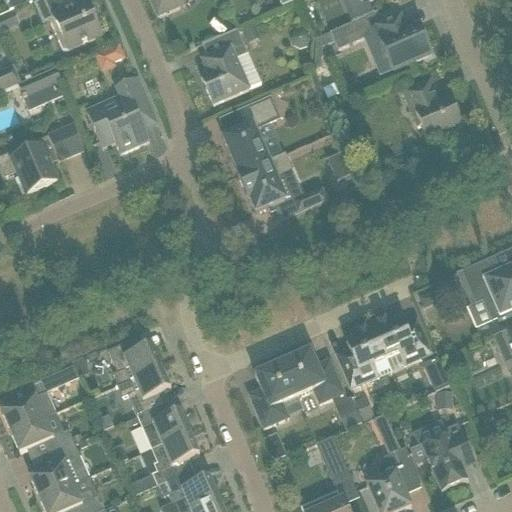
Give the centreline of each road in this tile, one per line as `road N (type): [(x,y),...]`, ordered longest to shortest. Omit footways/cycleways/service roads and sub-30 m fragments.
road 1 (residential): [(211,373),(186,314),(201,207),(177,163)]
road 2 (residential): [(211,373),(411,286)]
road 3 (residential): [(0,241),(177,163)]
road 4 (residential): [(177,163),(176,121),(128,0)]
road 5 (residential): [(450,0),(511,141)]
road 6 (residential): [(263,511),(211,373)]
